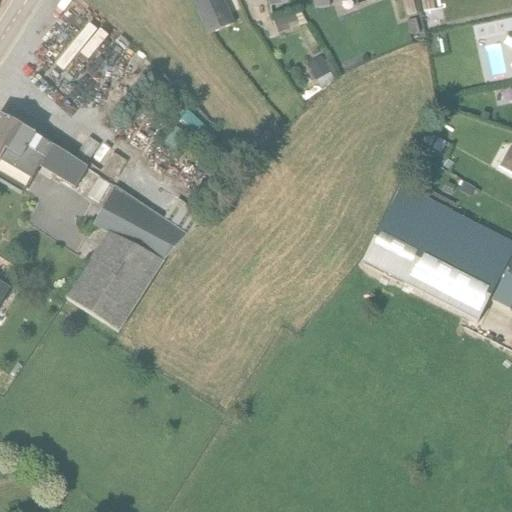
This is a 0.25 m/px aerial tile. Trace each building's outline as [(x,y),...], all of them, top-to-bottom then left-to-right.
[(191,0),(207,37),(233,24),(222,0),(191,0)] [(327,0),(312,0),(314,10),(329,8),(327,0)] [(411,0),(400,0),(405,15),(415,13),(411,0)] [(431,0),(419,0),(422,13),(433,11),(431,0)] [(294,16),(273,22),(277,35),(298,28),(294,16)] [(320,57),(305,66),(322,91),(333,80),(330,76),(335,74),(326,60),(323,62),(320,57)] [(187,113),(180,120),(205,142),(212,135),(187,113)] [(0,118),(0,184),(21,195),(37,169),(74,191),(86,171),(0,118)] [(426,134),(420,144),(439,153),(444,144),(426,134)] [(86,139),(77,154),(90,162),(98,146),(86,139)] [(511,147),(504,142),(491,163),(511,176),(511,147)] [(112,154),(99,172),(113,183),(126,164),(112,154)] [(98,178),(86,197),(98,204),(110,185),(98,178)] [(511,244),(400,188),(361,265),(477,324),(489,301),(511,312),(511,244)] [(115,189),(92,228),(106,238),(165,263),(187,237),(162,220),(115,189)] [(203,218),(175,200),(162,220),(187,237),(203,218)] [(165,263),(106,238),(63,298),(117,332),(165,263)]
